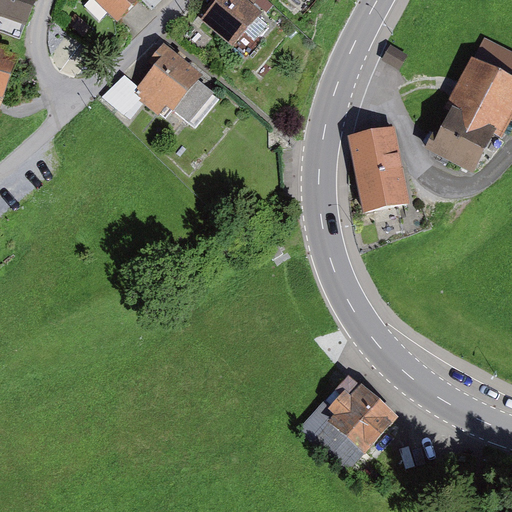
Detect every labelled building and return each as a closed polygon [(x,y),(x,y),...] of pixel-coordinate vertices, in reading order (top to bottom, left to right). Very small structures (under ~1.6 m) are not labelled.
[(1,0),(0,4),(0,21),(25,31),(37,0),(1,0)] [(146,0),(104,0),(123,21),(146,0)] [(271,4),(267,0),(221,0),(201,25),(233,51),(271,4)] [(408,54),(390,44),(382,59),(400,69),(408,54)] [(0,109),(22,59),(0,49),(0,109)] [(195,84),(168,56),(128,96),(155,123),(195,84)] [(511,99),(511,82),(476,65),(432,153),(475,174),(511,99)] [(413,207),(397,130),(353,139),(368,216),(413,207)] [(401,419),(363,388),(331,428),(369,458),(401,419)]
